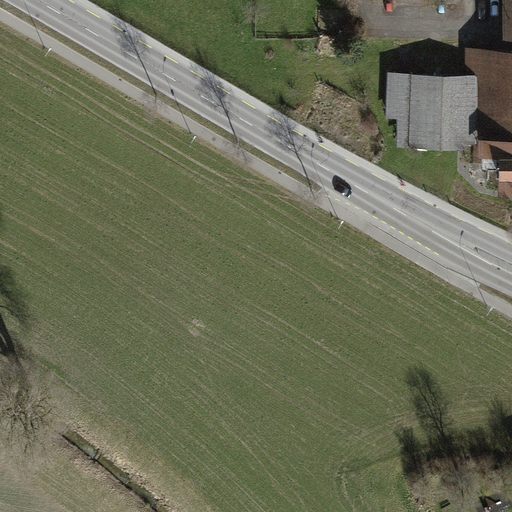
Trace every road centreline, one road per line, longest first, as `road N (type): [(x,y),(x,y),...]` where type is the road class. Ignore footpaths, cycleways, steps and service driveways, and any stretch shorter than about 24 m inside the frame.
road 1 (primary): [(450,237),(36,0)]
road 2 (track): [(111,511),(0,429)]
